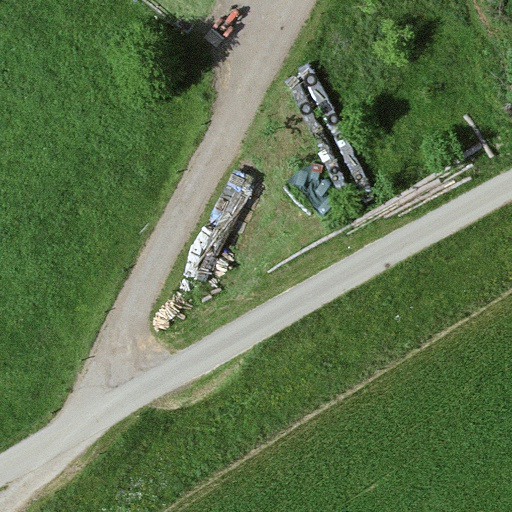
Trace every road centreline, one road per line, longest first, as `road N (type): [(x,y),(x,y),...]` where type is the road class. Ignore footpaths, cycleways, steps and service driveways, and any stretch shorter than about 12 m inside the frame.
road 1 (unclassified): [(0,470),(511,183)]
road 2 (track): [(0,509),(90,438),(109,410)]
